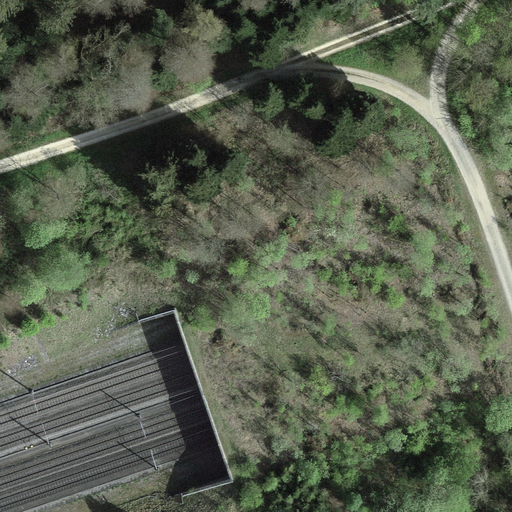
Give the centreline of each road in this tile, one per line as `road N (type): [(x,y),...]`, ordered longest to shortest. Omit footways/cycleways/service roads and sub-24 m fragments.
road 1 (track): [(511,211),(0,388)]
road 2 (track): [(456,0),(0,167)]
road 3 (track): [(511,361),(74,511)]
road 4 (track): [(469,0),(431,64),(437,119),(476,176),(511,270)]
road 5 (track): [(437,119),(360,80),(265,74)]
